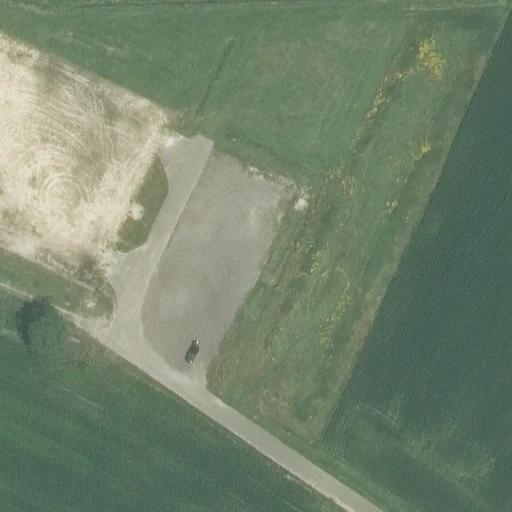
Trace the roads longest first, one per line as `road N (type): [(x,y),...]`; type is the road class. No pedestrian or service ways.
road 1 (unclassified): [(358,511),(112,344)]
road 2 (track): [(0,293),(112,344)]
